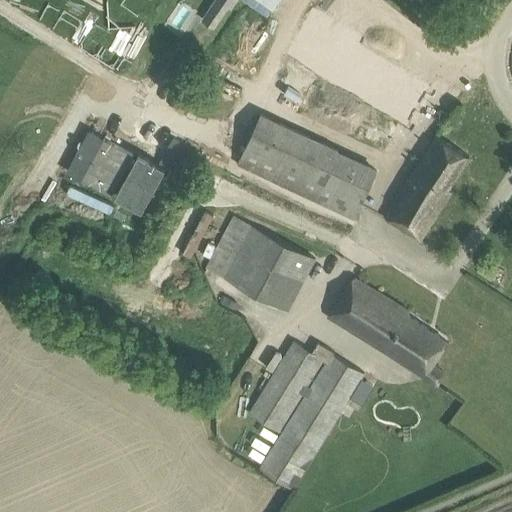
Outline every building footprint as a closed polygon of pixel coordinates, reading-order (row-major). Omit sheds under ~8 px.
[(319,16),(293,59),(362,100),(361,102),(413,133),(437,93),(386,62),(385,63),(369,54),(372,49),(319,16)] [(413,173),(412,173),(385,217),(420,239),(451,191),(448,189),(469,157),(437,137),(413,173)] [(139,152),(134,161),(131,159),(133,155),(103,139),(81,180),(111,196),(129,164),(132,165),(115,197),(141,211),(165,166),(139,152)] [(246,140),(232,173),(355,223),(369,190),(246,140)] [(179,251),(188,256),(210,216),(201,211),(179,251)] [(206,268),(287,311),(315,259),(234,216),(206,268)] [(407,314),(409,311),(354,278),(328,316),(377,346),(378,346),(436,384),(443,372),(431,364),(446,341),(407,314)] [(331,353),(332,351),(317,342),(312,352),(294,341),(249,414),(278,432),(323,359),(326,361),(261,470),(293,490),(364,372),(331,353)]
